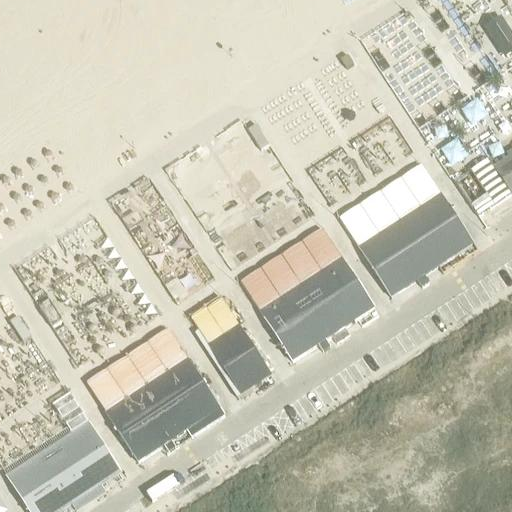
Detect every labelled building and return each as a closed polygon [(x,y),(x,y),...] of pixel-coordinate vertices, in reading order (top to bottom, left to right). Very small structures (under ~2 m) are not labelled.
[(511,54),(511,39),(501,22),(486,31),(504,59),(511,54)] [(511,160),(496,171),(494,172),(511,197),(511,198),(511,197),(511,160)] [(424,279),(473,247),(441,198),(359,252),(391,301),(417,284),(422,291),(429,286),(424,279)] [(325,344),(374,312),(342,263),(260,316),(292,365),(318,348),(323,355),(330,351),(325,344)] [(271,379),(239,330),(209,349),(241,398),(271,379)] [(224,419),(220,412),(188,363),(105,417),(138,466),(164,449),(168,456),(175,451),(171,444),(187,434),(191,441),(224,419)] [(80,511),(105,496),(101,489),(107,486),(111,492),(118,488),(114,481),(121,477),(88,427),(7,481),(26,511),(66,511),(71,509),(73,511),(80,511)]
